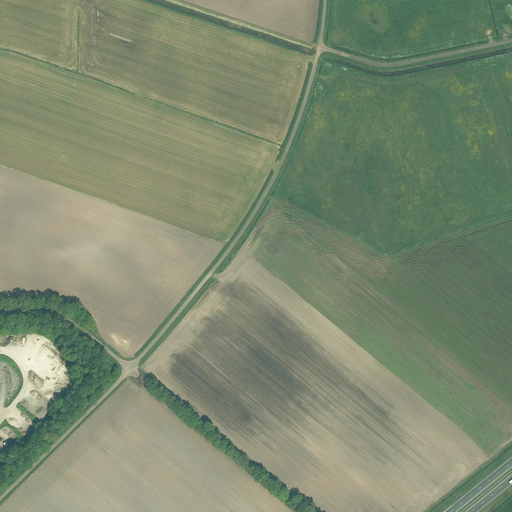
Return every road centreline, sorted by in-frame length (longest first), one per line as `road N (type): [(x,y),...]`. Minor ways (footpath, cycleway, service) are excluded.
road 1 (unclassified): [(130,369),(261,202),(300,116),(319,47)]
road 2 (unclassified): [(319,47),(390,65),(511,41)]
road 3 (unclassified): [(0,499),(130,369)]
road 4 (unclassified): [(130,369),(61,316),(0,314)]
